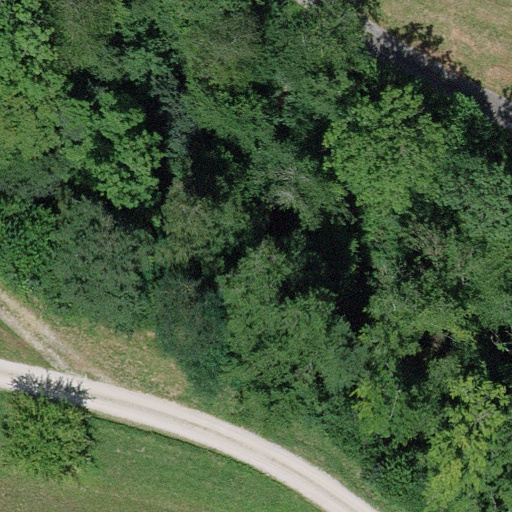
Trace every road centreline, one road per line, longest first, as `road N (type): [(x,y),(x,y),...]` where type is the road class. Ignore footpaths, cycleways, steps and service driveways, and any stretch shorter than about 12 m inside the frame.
road 1 (track): [(0,379),(226,444),(338,511)]
road 2 (track): [(511,118),(371,50),(305,0)]
road 3 (track): [(126,409),(0,309)]
